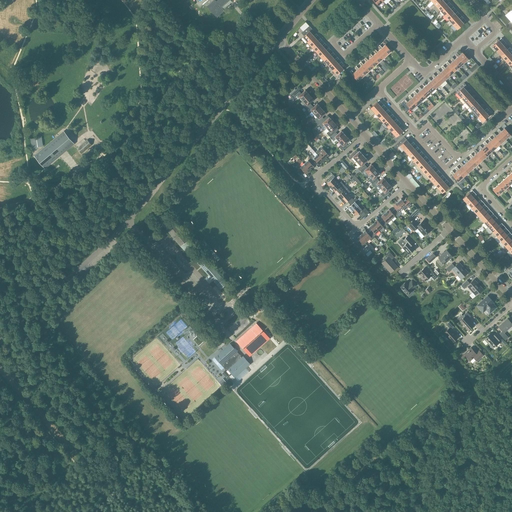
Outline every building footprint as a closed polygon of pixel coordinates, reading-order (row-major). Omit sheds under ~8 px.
[(218,0),(216,2),(214,0),(207,6),(217,17),(224,11),(221,8),(230,0),(218,0)] [(447,5),(444,1),(445,0),(442,0),(436,6),(440,11),(447,5)] [(447,5),(440,11),(444,15),(451,9),(448,6),(451,4),(449,2),(447,5)] [(451,9),(444,15),(448,20),(455,14),(452,11),(455,9),(453,7),(451,9)] [(459,19),(456,16),(459,13),(458,12),(455,14),(448,20),(452,25),(459,19)] [(459,19),(452,25),(457,30),(464,23),(463,23),(461,20),(463,18),(462,16),(459,19)] [(429,34),(433,31),(426,22),(421,25),(429,34)] [(314,36),(311,33),(313,31),(309,26),(301,33),(304,36),(303,37),(307,42),(314,36)] [(318,41),(315,38),(318,35),(316,34),(314,36),(307,42),(311,47),(318,41)] [(438,46),(444,44),(439,34),(434,37),(438,46)] [(322,45),(319,42),(322,40),(320,38),(318,41),(311,47),(315,51),(322,45)] [(503,45),(500,42),(503,40),(501,38),(499,40),(492,46),(496,51),(503,45)] [(326,50),(323,47),(326,45),(325,43),(322,45),(315,51),(320,56),(326,50)] [(503,45),(496,51),(501,56),(507,50),(504,47),(507,44),(506,43),(503,45)] [(378,47),(380,49),(386,56),(391,51),(385,45),(382,48),(380,45),(378,47)] [(330,55),(328,52),(330,49),(329,48),(326,50),(320,56),(324,61),(330,55)] [(507,50),(501,56),(505,61),(511,55),(509,51),(511,49),(510,48),(507,50)] [(380,49),(377,52),(375,49),(373,51),(376,53),(382,60),(386,56),(380,49)] [(330,55),(324,61),(328,66),(335,59),(332,56),(334,54),(333,52),(330,55)] [(392,52),(358,81),(361,84),(395,54),(392,52)] [(459,56),(457,53),(455,54),(458,57),(464,64),(468,59),(469,61),(472,59),(466,52),(464,54),(462,52),(462,53),(459,56)] [(370,54),(369,55),(371,58),(377,64),(382,60),(376,53),(373,56),(370,54)] [(335,59),(328,66),(332,70),(339,64),(336,61),(339,59),(337,57),(335,59)] [(453,61),(459,68),(464,64),(458,57),(454,60),(452,57),(451,59),(453,61)] [(366,62),(372,68),(377,64),(371,58),(368,60),(366,58),(364,59),(366,62)] [(453,61),(450,64),(447,61),(446,63),(448,65),(454,72),(459,68),(453,61)] [(341,62),(339,64),(332,70),(336,75),(343,69),(340,66),(343,63),(341,62)] [(366,62),(363,65),(361,62),(359,63),(362,66),(368,73),(372,68),(366,62)] [(448,65),(445,68),(443,66),(441,67),(444,70),(450,76),(454,72),(448,65)] [(362,66),(358,69),(356,66),(355,68),(357,70),(363,77),(368,73),(362,66)] [(357,70),(354,73),(351,70),(350,72),(352,74),(358,81),(363,77),(357,70)] [(439,74),(445,81),(450,76),(444,70),(440,72),(438,70),(436,71),(439,74)] [(434,78),(440,85),(445,81),(439,74),(436,77),(433,74),(432,75),(434,78)] [(434,78),(431,81),(429,78),(427,80),(429,82),(436,89),(440,85),(434,78)] [(429,82),(426,85),(424,82),(422,84),(425,87),(425,86),(431,93),(436,89),(429,82)] [(456,93),(461,98),(467,92),(465,89),(467,86),(466,85),(463,87),(456,93)] [(425,86),(425,87),(422,89),(419,87),(418,88),(420,91),(426,97),(431,93),(425,86)] [(300,98),(302,101),(309,95),(305,90),(301,93),(296,88),(291,93),(297,100),(300,98)] [(467,92),(461,98),(465,103),(472,97),(469,93),(471,91),(470,90),(467,92)] [(420,91),(417,93),(415,91),(413,92),(415,95),(421,102),(426,97),(420,91)] [(472,97),(465,103),(469,107),(476,101),(473,98),(476,96),(474,94),(472,97)] [(309,95),(302,101),(305,104),(302,106),(306,110),(311,106),(309,104),(313,100),(309,95)] [(415,95),(412,98),(410,95),(408,97),(411,99),(417,106),(421,102),(415,95)] [(411,99),(408,102),(405,99),(401,104),(407,111),(410,108),(412,110),(417,106),(411,99)] [(476,101),(469,107),(473,112),(480,106),(477,103),(480,101),(478,99),(476,101)] [(378,104),(381,102),(379,100),(377,102),(370,108),(375,113),(381,107),(378,104)] [(315,114),(321,108),(317,104),(312,108),(311,106),(306,110),(304,112),(306,114),(308,113),(309,114),(312,112),(315,114)] [(480,106),(473,112),(478,117),(484,111),(481,108),(484,105),(483,104),(480,106)] [(385,112),(383,109),(385,106),(384,105),(381,107),(375,113),(379,118),(385,112)] [(318,124),(323,119),(321,117),(325,113),(321,108),(315,114),(317,117),(314,120),(316,121),(315,122),(317,124),(318,124)] [(484,111),(478,117),(482,122),(489,115),(488,115),(486,112),(488,110),(487,108),(484,111)] [(390,117),(387,113),(389,111),(388,110),(385,112),(379,118),(383,123),(390,117)] [(394,121),(391,118),(394,116),(392,114),(390,117),(383,123),(387,127),(394,121)] [(327,128),(333,122),(329,117),(324,122),(323,119),(318,124),(321,127),(324,125),(327,128)] [(398,126),(395,123),(398,120),(396,119),(394,121),(387,127),(391,132),(398,126)] [(326,133),(330,137),(335,133),(333,131),(337,127),(333,122),(327,128),(323,131),(326,134),(326,133)] [(391,132),(396,137),(393,139),(396,141),(403,135),(400,133),(403,131),(402,130),(402,131),(399,128),(402,125),(401,124),(398,126),(391,132)] [(500,133),(506,139),(511,135),(504,128),(504,129),(501,131),(499,129),(497,130),(500,133)] [(339,141),(345,135),(341,131),(336,135),(335,133),(330,137),(333,141),(336,139),(339,141)] [(52,161),(73,143),(64,132),(43,150),(42,150),(35,156),(45,168),(52,161)] [(500,133),(497,136),(494,133),(493,134),(495,137),(501,144),(506,139),(500,133)] [(350,140),(345,135),(339,141),(341,144),(338,147),(342,151),(347,146),(345,144),(350,140)] [(399,145),(404,151),(411,145),(410,144),(408,141),(410,139),(409,137),(407,140),(404,137),(393,147),(395,149),(399,145)] [(495,137),(492,140),(489,137),(488,139),(490,141),(496,148),(501,144),(495,137)] [(77,148),(82,153),(91,145),(87,140),(77,148)] [(486,145),(492,152),(496,148),(490,141),(487,144),(485,141),(483,143),(486,145)] [(411,145),(404,151),(408,155),(415,149),(412,146),(415,144),(413,142),(410,144),(411,145)] [(479,147),(481,150),(487,156),(492,152),(486,145),(482,148),(480,146),(479,147)] [(419,154),(416,151),(419,148),(417,147),(415,149),(408,155),(412,160),(419,154)] [(315,152),(317,154),(323,161),(329,156),(327,153),(322,148),(320,150),(319,149),(315,152)] [(481,150),(478,152),(475,150),(474,151),(476,154),(482,160),(487,156),(481,150)] [(357,162),(363,156),(359,151),(354,155),(353,153),(348,157),(350,159),(352,157),(357,162)] [(419,154),(412,160),(416,165),(423,159),(420,155),(423,153),(421,152),(419,154)] [(323,161),(317,154),(315,156),(313,154),(309,158),(310,159),(310,158),(314,163),(316,161),(319,165),(323,161)] [(476,154),(473,157),(471,154),(469,155),(471,158),(477,165),(482,160),(476,154)] [(363,156),(357,162),(361,166),(358,169),(360,171),(365,167),(363,165),(368,160),(363,156)] [(427,163),(424,160),(427,158),(426,156),(423,159),(416,165),(421,169),(427,163)] [(310,158),(310,159),(304,164),(310,171),(314,167),(312,164),(314,163),(310,158)] [(471,158),(468,161),(466,158),(464,160),(467,162),(473,169),(477,165),(471,158)] [(431,168),(429,165),(431,163),(430,161),(427,163),(421,169),(425,174),(431,168)] [(467,162),(464,165),(461,162),(460,164),(462,166),(468,173),(473,169),(467,162)] [(310,171),(304,164),(298,169),(302,173),(304,172),(306,174),(310,171)] [(365,167),(360,171),(362,173),(364,170),(369,175),(375,169),(371,164),(366,169),(365,167)] [(413,176),(420,169),(417,166),(410,173),(413,176)] [(436,173),(433,170),(435,167),(434,166),(431,168),(425,174),(429,179),(436,173)] [(459,169),(457,167),(455,168),(457,171),(463,177),(468,173),(462,166),(459,169)] [(368,180),(372,184),(377,180),(375,178),(379,174),(375,169),(369,175),(371,178),(368,180)] [(61,178),(69,172),(67,170),(59,176),(61,178)] [(440,177),(437,174),(440,172),(438,170),(436,173),(429,179),(433,183),(440,177)] [(454,173),(452,171),(450,172),(452,175),(459,182),(463,177),(457,171),(454,173)] [(327,184),(330,188),(337,182),(334,178),(335,177),(333,174),(327,179),(329,181),(327,184)] [(444,182),(441,179),(444,177),(442,175),(440,177),(433,183),(437,188),(444,182)] [(502,181),(508,187),(511,183),(511,182),(507,177),(502,181)] [(377,180),(372,184),(374,186),(376,184),(381,188),(387,182),(383,178),(378,182),(377,180)] [(444,182),(437,188),(442,193),(449,187),(448,187),(445,184),(448,181),(447,180),(444,182)] [(497,185),(503,191),(508,187),(502,181),(497,185)] [(335,191),(336,193),(345,186),(341,182),(339,184),(337,182),(330,188),(334,192),(335,191)] [(347,187),(350,190),(356,186),(352,182),(347,187)] [(387,182),(381,188),(383,191),(380,194),(384,198),(389,193),(387,191),(391,187),(387,182)] [(503,191),(497,185),(493,189),(498,195),(503,191)] [(345,186),(336,193),(338,195),(337,196),(341,200),(348,194),(350,192),(345,186)] [(474,198),(471,195),(474,192),(472,190),(469,193),(463,199),(467,204),(474,198)] [(348,194),(341,200),(345,204),(347,201),(349,203),(353,200),(348,194)] [(476,195),(474,198),(467,204),(471,208),(478,202),(475,199),(478,197),(476,195)] [(353,200),(349,203),(351,205),(348,208),(352,212),(358,206),(357,204),(359,202),(355,198),(353,200)] [(401,199),(397,202),(404,211),(412,204),(407,198),(403,201),(401,199)] [(482,207),(479,204),(482,201),(481,200),(478,202),(471,208),(475,213),(482,207)] [(397,214),(397,215),(399,216),(405,211),(404,211),(397,202),(393,206),(395,209),(393,210),(397,214)] [(361,203),(358,206),(352,212),(355,216),(358,213),(362,218),(368,212),(361,203)] [(486,206),(485,204),(482,207),(475,213),(479,218),(486,212),(483,209),(486,206)] [(397,214),(393,210),(391,212),(389,209),(385,213),(391,220),(397,215),(397,214)] [(490,216),(488,213),(490,211),(489,209),(486,212),(479,218),(484,222),(490,216)] [(391,220),(385,213),(381,217),(383,219),(381,221),(385,225),(391,220)] [(495,216),(493,214),(490,216),(484,222),(488,227),(495,221),(492,218),(495,216)] [(160,222),(172,236),(184,251),(192,244),(168,215),(160,222)] [(499,226),(496,223),(499,220),(497,219),(495,221),(488,227),(492,232),(499,226)] [(385,225),(381,221),(379,223),(377,220),(373,224),(379,230),(385,225)] [(426,224),(423,221),(418,225),(413,221),(408,225),(414,231),(417,228),(424,236),(431,230),(430,230),(430,229),(429,228),(428,228),(426,225),(426,224)] [(503,230),(500,227),(503,225),(502,223),(499,226),(492,232),(496,236),(503,230)] [(371,230),(369,232),(373,236),(379,230),(373,224),(369,227),(371,230)] [(506,228),(503,230),(496,236),(500,241),(507,235),(504,232),(507,230),(506,228)] [(361,234),(367,241),(369,239),(371,241),(375,237),(373,236),(369,232),(367,233),(365,231),(361,234)] [(422,241),(425,238),(419,231),(415,234),(422,241)] [(507,235),(500,241),(505,246),(511,240),(509,237),(511,234),(510,233),(507,235)] [(367,241),(361,234),(357,238),(360,240),(358,242),(363,248),(367,245),(365,243),(367,241)] [(415,249),(411,245),(414,243),(408,236),(400,242),(400,245),(409,254),(415,249)] [(444,264),(452,257),(446,250),(438,258),(444,264)] [(394,257),(389,251),(386,254),(388,257),(382,263),(390,273),(397,267),(391,260),(394,257)] [(432,253),(426,259),(430,263),(436,257),(432,253)] [(197,263),(213,281),(221,289),(227,284),(203,257),(197,263)] [(461,279),(468,273),(459,263),(455,266),(452,264),(446,269),(449,272),(452,269),(461,279)] [(434,280),(437,277),(432,272),(429,274),(424,268),(418,273),(425,281),(430,276),(434,280)] [(476,296),(483,289),(474,279),(470,283),(467,280),(461,286),(464,289),(467,286),(476,296)] [(412,289),(416,285),(412,281),(409,284),(408,285),(405,282),(400,287),(407,295),(412,290),(412,289)] [(488,296),(477,305),(483,313),(487,310),(490,313),(492,312),(493,311),(493,310),(496,307),(492,302),(493,301),(488,296)] [(465,327),(468,330),(474,325),(468,319),(471,316),(467,312),(464,315),(465,316),(460,321),(464,325),(464,326),(465,327)] [(499,334),(505,341),(509,338),(504,333),(511,325),(511,323),(507,319),(498,327),(502,331),(499,334)] [(452,342),(458,337),(451,330),(454,327),(449,322),(446,324),(449,328),(444,333),(446,336),(445,337),(448,340),(449,339),(452,342)] [(256,323),(236,341),(242,348),(243,347),(244,349),(250,356),(269,338),(263,331),(263,332),(262,331),(262,330),(256,323)] [(484,339),(492,348),(499,342),(498,341),(501,338),(496,333),(493,336),(491,333),(484,339)] [(194,341),(200,348),(205,343),(199,337),(194,341)] [(221,365),(237,351),(230,343),(215,357),(221,365)] [(470,362),(474,358),(477,361),(483,355),(479,351),(476,354),(471,348),(464,354),(468,358),(467,359),(470,362)] [(235,378),(250,364),(243,356),(242,357),(237,351),(221,365),(227,371),(228,370),(235,378)] [(221,370),(224,367),(216,359),(213,362),(221,370)]
